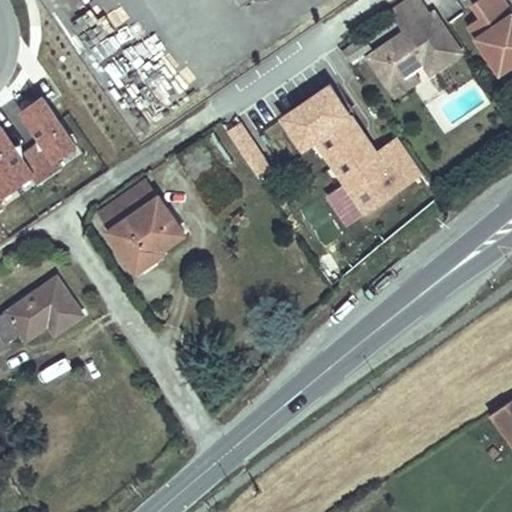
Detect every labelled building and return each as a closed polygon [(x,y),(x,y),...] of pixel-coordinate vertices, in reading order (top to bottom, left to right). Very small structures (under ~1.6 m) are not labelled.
[(432,13),(422,0),(406,0),(390,11),(404,32),(432,13)] [(511,64),(511,5),(508,0),(487,0),(493,9),(470,24),(501,71),(511,64)] [(462,52),(434,11),(432,13),(404,32),(369,56),(390,87),(414,70),(417,68),(414,64),(421,59),(424,63),(431,73),(462,52)] [(352,61),(371,48),(363,36),(344,49),(352,61)] [(417,68),(424,63),(421,59),(414,64),(417,68)] [(511,64),(501,71),(509,84),(511,82),(511,64)] [(396,96),(420,80),(414,70),(390,87),(396,96)] [(317,136),(362,210),(425,171),(399,129),(377,142),(336,75),(284,107),(306,143),(317,136)] [(258,174),(273,165),(244,117),(229,127),(258,174)] [(230,163),(210,134),(202,139),(221,169),(230,163)] [(221,169),(202,139),(179,154),(200,186),(223,170),(221,169)] [(147,177),(97,211),(137,269),(164,251),(162,248),(185,232),(147,177)] [(0,344),(21,330),(44,314),(49,323),(56,332),(83,313),(58,276),(0,316),(0,344)] [(27,338),(49,323),(44,314),(21,330),(27,338)]
